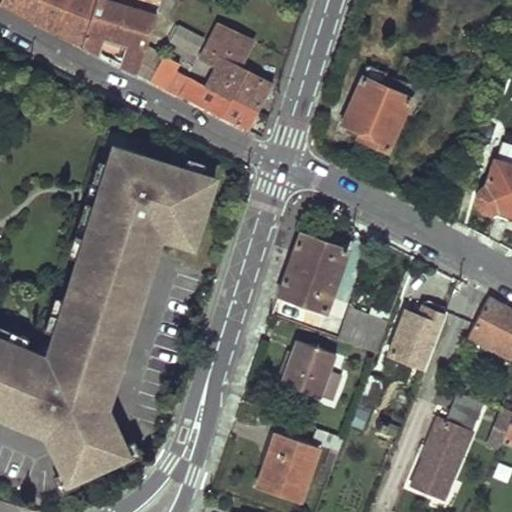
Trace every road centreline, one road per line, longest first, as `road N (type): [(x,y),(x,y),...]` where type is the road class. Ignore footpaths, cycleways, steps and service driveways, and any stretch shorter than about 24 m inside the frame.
road 1 (residential): [(281,161),(0,23)]
road 2 (residential): [(511,278),(281,161)]
road 3 (unknown): [(482,282),(394,497)]
road 4 (tertiary): [(281,161),(208,380)]
road 5 (tertiary): [(330,0),(281,161)]
road 6 (tertiary): [(208,380),(168,463),(121,511)]
road 7 (tertiary): [(177,511),(204,430),(208,380)]
